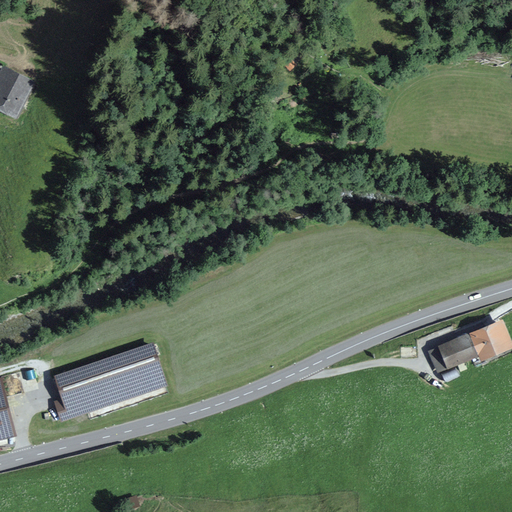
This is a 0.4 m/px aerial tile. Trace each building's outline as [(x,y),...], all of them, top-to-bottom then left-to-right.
[(293,57),(286,63),(293,71),(300,64),(293,57)] [(0,112),(14,120),(34,83),(2,67),(0,71),(0,112)] [(511,350),(511,347),(501,321),(437,349),(446,371),(477,358),(480,364),(511,350)] [(168,385),(153,342),(51,377),(59,399),(53,401),(61,422),(168,385)] [(0,441),(14,438),(0,384),(0,441)] [(138,506),(136,497),(122,501),(124,510),(138,506)]
